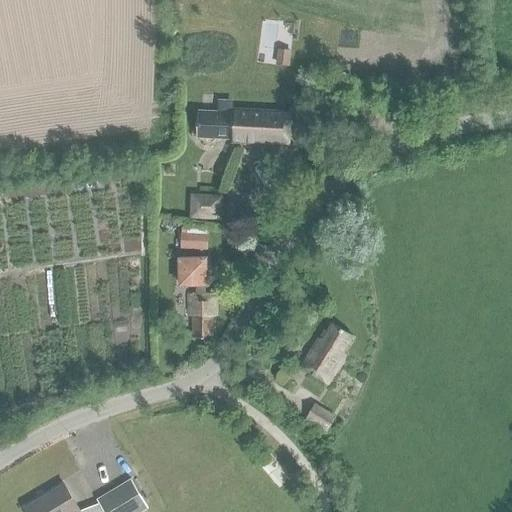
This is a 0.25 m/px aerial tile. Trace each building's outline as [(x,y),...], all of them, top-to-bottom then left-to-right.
[(232,113),(197,111),(196,138),(231,140),(230,143),(289,146),(290,113),(232,110),(232,113)] [(188,219),(222,221),(223,195),(189,194),(188,219)] [(207,252),(208,237),(181,235),(180,251),(207,252)] [(214,296),(206,296),(206,286),(207,286),(207,260),(181,260),(181,286),(196,286),(196,296),(189,296),(189,317),(192,317),(193,339),(212,339),(212,316),(214,316),(214,296)] [(318,339),(300,368),(327,385),(345,355),(342,353),(352,336),(332,324),(321,341),(318,339)] [(314,405),(306,419),(326,431),(335,418),(314,405)] [(80,511),(78,511),(141,511),(148,508),(131,480),(97,501),(98,504),(80,511)] [(64,485),(24,509),(26,511),(78,511),(80,511),(64,485)]
